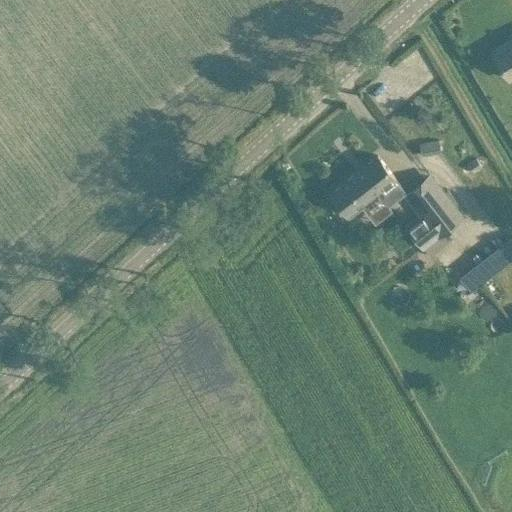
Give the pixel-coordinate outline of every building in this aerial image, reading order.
[(511,75),(511,38),(492,50),(509,77),(511,75)] [(406,190),(378,155),(344,182),(331,192),(349,215),(363,204),(360,201),(367,196),(372,196),(377,192),(388,205),(403,193),(403,192),(406,190)] [(476,158),(468,163),(474,171),(481,166),(476,158)] [(418,213),(403,224),(422,248),(424,247),(430,255),(449,240),(443,233),(465,216),(430,171),(406,190),(403,192),(403,193),(418,213)] [(471,292),(511,257),(511,242),(506,236),(458,277),(471,292)]
